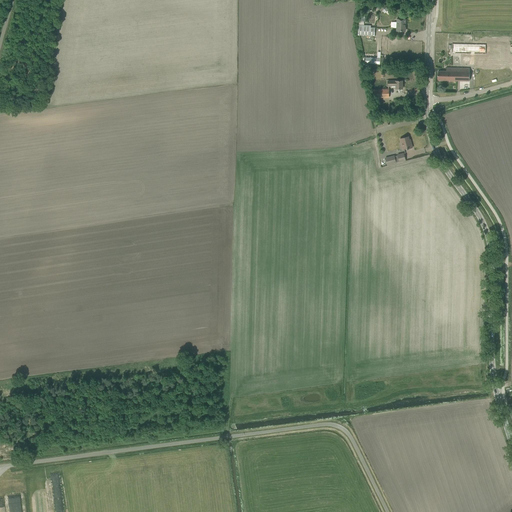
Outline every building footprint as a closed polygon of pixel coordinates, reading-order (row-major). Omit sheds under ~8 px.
[(397,31),(405,31),(405,19),(397,19),(397,22),(394,22),(394,28),(397,28),(397,31)] [(358,35),(374,36),(375,27),(371,27),(371,25),(364,25),(364,21),(359,21),(359,25),(357,25),(357,28),(359,28),(358,35)] [(482,64),(502,65),(503,59),(482,58),(482,56),(474,56),(474,54),(501,55),(501,54),(509,54),(509,45),(486,44),(486,43),(453,42),(453,44),(452,44),(452,55),(460,55),(460,54),(469,54),(469,56),(461,56),(461,64),(482,64)] [(438,80),(469,81),(470,68),(446,68),(446,71),(438,71),(438,80)] [(379,96),(379,98),(389,98),(389,89),(378,89),(372,90),(372,96),(379,96)] [(407,148),(408,149),(409,149),(408,149),(412,148),(411,142),(410,142),(408,136),(400,139),(401,143),(402,142),(404,149),(407,148)] [(386,158),(387,165),(396,163),(396,162),(399,161),(400,162),(406,160),(404,153),(398,155),(394,156),(386,158)] [(51,488),(54,511),(63,511),(60,487),(51,488)]
